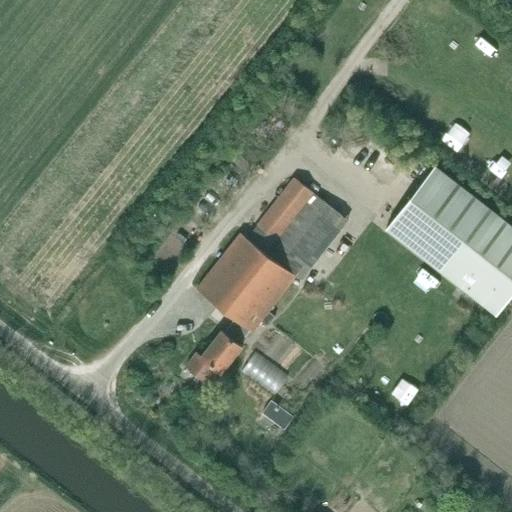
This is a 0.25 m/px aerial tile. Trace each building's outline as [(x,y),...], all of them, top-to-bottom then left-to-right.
[(477,40),(485,53),(502,42),(494,29),(477,40)] [(434,104),(426,122),(442,130),(451,112),(434,104)] [(250,174),(260,159),(246,148),(235,163),(250,174)] [(511,295),(511,224),(436,165),(386,229),(497,316),(511,295)] [(297,180),(248,243),(265,256),(314,194),(297,180)] [(325,212),(324,277),(348,278),(349,226),(335,226),(335,212),(325,212)] [(235,322),(250,333),(252,335),(262,322),(268,326),(276,316),(270,312),(295,280),(248,243),(242,238),(198,293),(235,322)] [(412,277),(427,287),(438,273),(423,262),(412,277)] [(355,279),(352,293),(365,296),(368,283),(355,279)] [(250,333),(235,322),(224,335),(222,333),(201,360),(197,356),(186,369),(206,385),(216,372),(221,376),(241,350),(239,348),(250,333)] [(331,358),(337,352),(326,342),(321,349),(331,358)] [(265,352),(251,367),(282,395),(296,380),(265,352)] [(409,383),(395,400),(410,412),(424,395),(409,383)] [(272,400),(262,412),(285,429),(294,416),(272,400)]
